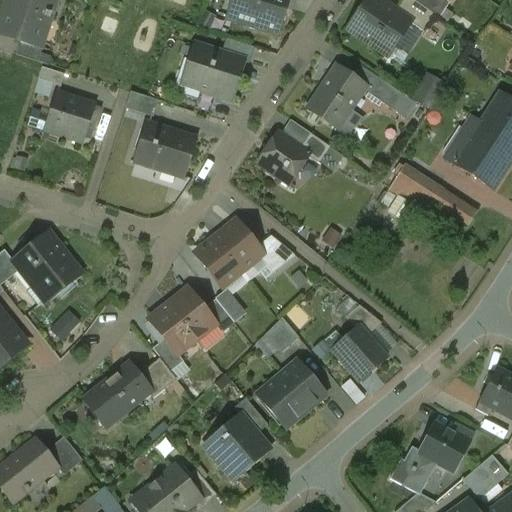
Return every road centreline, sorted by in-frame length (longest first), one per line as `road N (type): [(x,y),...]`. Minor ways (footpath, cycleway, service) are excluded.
road 1 (residential): [(325,0),(164,252)]
road 2 (residential): [(164,252),(123,314),(11,420)]
road 3 (residential): [(484,316),(317,465)]
road 4 (residential): [(0,189),(164,252)]
